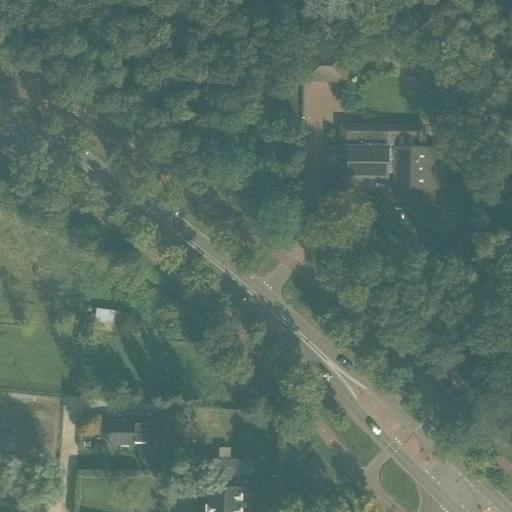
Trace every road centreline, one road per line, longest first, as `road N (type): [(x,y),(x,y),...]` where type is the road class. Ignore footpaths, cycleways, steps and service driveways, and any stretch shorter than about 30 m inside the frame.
road 1 (tertiary): [(334,369),(171,230),(0,118)]
road 2 (tertiary): [(471,478),(376,390),(334,369)]
road 3 (tertiary): [(334,369),(353,413),(443,503)]
